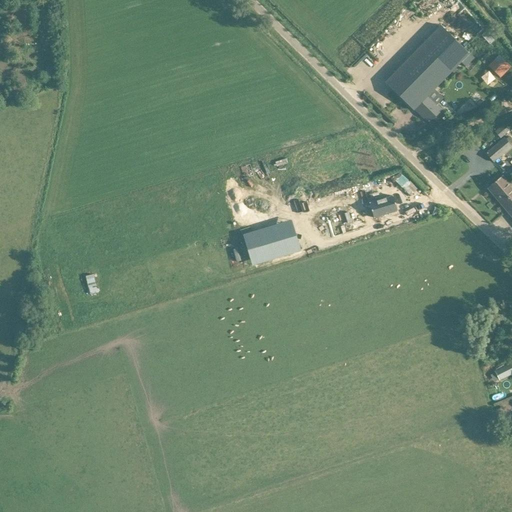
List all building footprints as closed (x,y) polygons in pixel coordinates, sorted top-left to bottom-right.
[(425,2),(411,7),(415,18),(429,13),(425,2)] [(434,89),(461,62),(466,67),(474,58),(441,25),(385,82),(412,109),(413,110),(415,109),(416,107),(418,110),(417,111),(424,118),(426,120),(430,116),(433,118),(442,109),(428,96),(434,89)] [(485,31),(481,35),(489,44),(494,40),(485,31)] [(336,44),(343,61),(370,50),(363,33),(336,44)] [(499,55),(488,66),(501,78),(511,67),(499,55)] [(31,63),(27,67),(32,72),(36,67),(31,63)] [(504,124),(495,132),(500,138),(509,130),(504,124)] [(497,162),(511,147),(511,141),(506,135),(488,152),(497,162)] [(511,185),(503,174),(488,187),(511,216),(511,185)] [(393,196),(369,203),(374,218),(397,210),(393,196)] [(291,220),(243,234),(252,265),(300,251),(291,220)] [(89,275),(91,293),(99,292),(97,274),(89,275)] [(511,362),(495,371),(500,379),(511,373),(511,362)]
